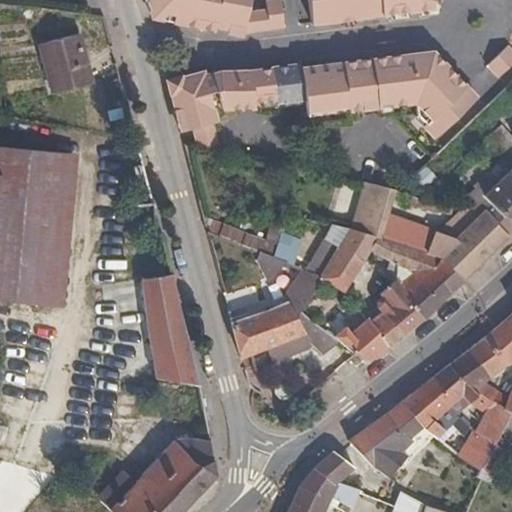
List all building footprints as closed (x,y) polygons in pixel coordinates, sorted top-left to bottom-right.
[(144,0),(151,19),(199,30),(201,25),(207,1),(207,0),(144,0)] [(219,5),(215,28),(244,35),(247,20),(251,0),(207,0),(207,1),(219,5)] [(265,17),(268,31),(284,29),(280,0),(263,3),(265,17)] [(333,6),(336,23),(379,18),(376,0),(304,0),(308,26),(323,24),(321,7),(333,6)] [(376,0),(379,18),(427,11),(430,0),(376,0)] [(207,1),(201,25),(215,28),(219,5),(207,1)] [(321,7),(323,24),(336,23),(333,6),(321,7)] [(247,20),(244,35),(268,31),(265,17),(247,20)] [(50,91),(90,81),(79,34),(39,44),(50,91)] [(511,65),(511,51),(508,47),(486,65),(497,77),(511,65)] [(440,60),(433,53),(412,56),(413,62),(424,73),(440,60)] [(435,137),(477,98),(440,60),(424,73),(413,62),(412,56),(370,63),(376,109),(414,105),(417,113),(427,123),(424,127),(435,137)] [(344,81),(357,81),(360,111),(376,109),(370,63),(343,65),(344,81)] [(344,81),(343,65),(300,70),(301,97),(303,117),(360,111),(357,81),(344,81)] [(246,80),(249,108),(272,107),(271,99),(301,97),(300,70),(300,67),(269,70),(269,77),(246,80)] [(269,77),(269,70),(231,73),(230,86),(214,90),(218,109),(249,108),(246,80),(269,77)] [(188,119),(190,130),(194,147),(216,149),(209,125),(213,123),(211,112),(218,109),(214,90),(230,86),(231,73),(217,72),(202,76),(199,71),(167,80),(178,120),(188,119)] [(188,119),(178,120),(181,133),(190,130),(188,119)] [(116,133),(126,131),(125,123),(116,125),(116,133)] [(511,133),(503,125),(492,135),(511,155),(511,133)] [(0,274),(65,280),(77,155),(0,147),(0,274)] [(476,189),(463,209),(467,210),(484,214),(487,212),(494,220),(509,234),(511,231),(511,168),(485,196),(476,189)] [(425,199),(427,199),(437,202),(451,188),(444,180),(425,199)] [(366,183),(353,228),(380,237),(442,258),(463,279),(509,234),(494,220),(487,212),(484,214),(458,239),(387,213),(395,191),(366,183)] [(463,209),(437,202),(427,199),(425,208),(463,217),(467,210),(463,209)] [(287,213),(281,228),(276,243),(274,246),(297,254),(308,218),(287,213)] [(204,217),(208,232),(261,252),(271,255),(274,246),(276,243),(264,238),(204,217)] [(264,238),(276,243),(281,228),(270,223),(264,238)] [(353,228),(332,223),(326,240),(331,242),(341,245),(343,242),(353,228)] [(343,242),(367,257),(372,249),(380,237),(353,228),(343,242)] [(428,268),(451,290),(463,279),(442,258),(380,237),(372,249),(403,260),(428,268)] [(331,242),(318,263),(327,266),(341,245),(331,242)] [(321,274),(340,285),(346,291),(367,257),(343,242),(341,245),(327,266),(321,274)] [(280,259),(271,255),(261,252),(257,256),(265,277),(274,273),(273,270),(280,259)] [(395,283),(424,317),(451,290),(428,268),(403,260),(400,278),(395,283)] [(254,353),(265,349),(276,345),(302,336),(306,331),(295,315),(298,312),(321,274),(302,267),(285,296),(288,302),(278,306),(232,322),(242,357),(254,353)] [(200,386),(173,274),(144,280),(155,383),(200,386)] [(383,311),(402,334),(424,317),(395,283),(382,294),(383,297),(381,300),(379,306),(383,311)] [(253,288),(225,298),(229,312),(256,302),(253,288)] [(288,302),(285,296),(276,299),(278,306),(288,302)] [(511,309),(499,321),(511,335),(511,309)] [(367,324),(387,346),(402,334),(383,311),(367,324)] [(295,315),(306,331),(302,336),(312,347),(320,337),(324,330),(298,312),(295,315)] [(467,350),(491,376),(511,357),(511,335),(499,321),(467,350)] [(349,334),(339,342),(355,355),(366,364),(387,346),(367,324),(365,322),(349,334)] [(342,329),(332,336),(335,339),(339,342),(349,334),(342,329)] [(326,344),(332,336),(324,330),(320,337),(312,347),(319,354),(327,346),(326,344)] [(312,347),(302,336),(276,345),(281,354),(268,359),(271,366),(312,347)] [(335,339),(332,336),(326,344),(327,346),(335,339)] [(281,354),(276,345),(265,349),(268,359),(281,354)] [(467,350),(422,384),(431,393),(439,387),(452,402),(446,409),(454,417),(467,404),(475,396),(489,403),(484,413),(474,431),(496,442),(510,410),(506,408),(491,402),(498,390),(486,384),(491,376),(467,350)] [(399,402),(428,438),(432,440),(446,425),(468,438),(463,447),(484,461),(486,457),(496,442),(474,431),(454,417),(446,409),(452,402),(439,387),(431,393),(422,384),(399,402)] [(511,396),(498,390),(491,402),(506,408),(511,396)] [(475,396),(467,404),(484,413),(489,403),(475,396)] [(428,438),(399,402),(349,439),(368,460),(386,476),(393,469),(399,472),(428,438)] [(101,494),(101,500),(112,511),(179,511),(215,475),(212,441),(188,438),(177,439),(136,481),(127,474),(120,473),(101,494)] [(498,459),(504,446),(496,442),(486,457),(498,459)] [(463,447),(457,457),(480,469),(484,461),(463,447)] [(353,467),(334,452),(318,464),(300,487),(287,511),(286,511),(318,511),(320,504),(342,511),(345,507),(347,508),(356,492),(334,483),(353,467)] [(424,511),(426,508),(398,493),(394,505),(391,511),(424,511)]
